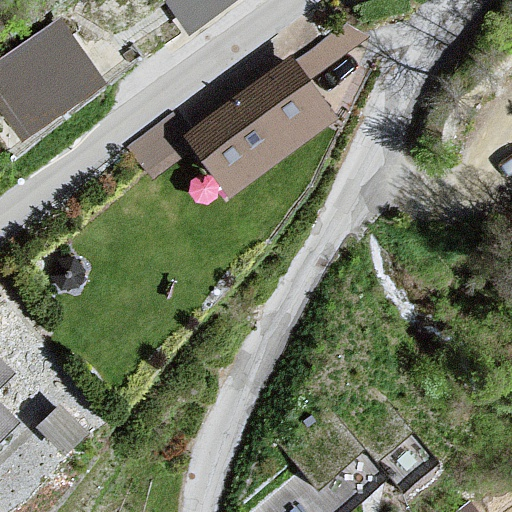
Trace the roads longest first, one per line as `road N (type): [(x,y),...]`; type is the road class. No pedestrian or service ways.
road 1 (residential): [(220,511),(248,386),(417,63),(464,0)]
road 2 (residential): [(297,0),(194,65),(0,231)]
